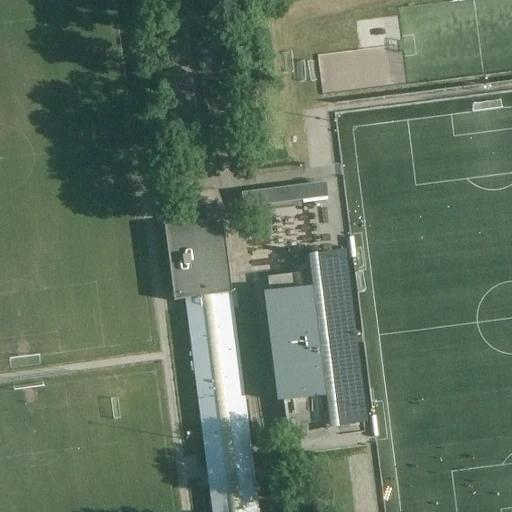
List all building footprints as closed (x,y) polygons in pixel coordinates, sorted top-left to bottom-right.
[(327,188),(305,191),(306,202),(329,199),(327,188)] [(278,194),(252,197),(254,208),(280,205),(278,194)] [(341,389),(319,210),(310,211),(314,245),(261,251),(277,380),(330,373),(332,390),(341,389)] [(221,223),(164,230),(173,304),(179,304),(198,457),(204,456),(211,511),(258,511),(250,449),(245,450),(225,297),(230,297),(221,223)] [(336,409),(336,411),(284,423),(291,456),(339,445),(334,422),(360,416),(356,401),(348,402),(349,406),(336,409)]
